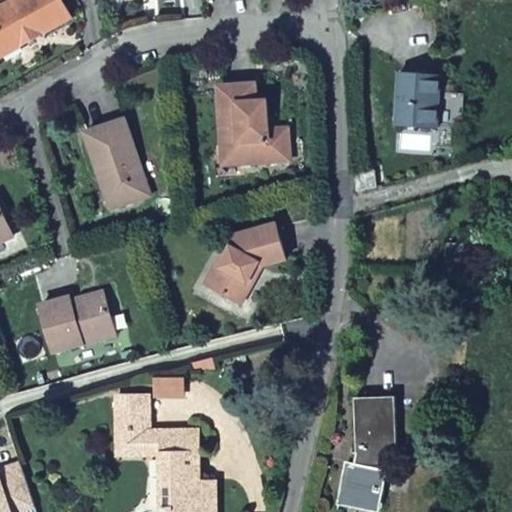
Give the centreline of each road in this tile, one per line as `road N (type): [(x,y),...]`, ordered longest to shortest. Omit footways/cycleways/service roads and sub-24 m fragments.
road 1 (residential): [(290,511),(324,373),(334,289),(342,194),(332,25)]
road 2 (residential): [(332,25),(148,43),(0,120)]
